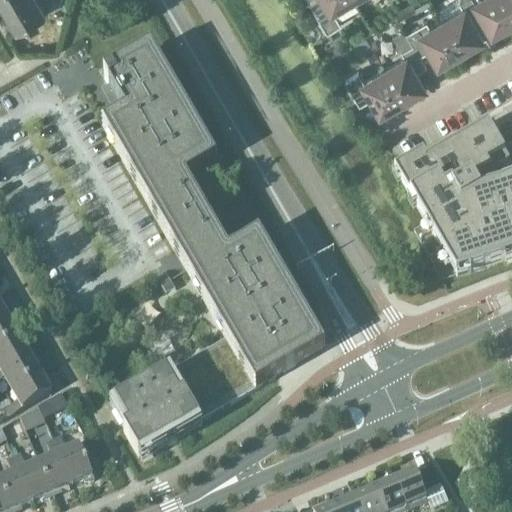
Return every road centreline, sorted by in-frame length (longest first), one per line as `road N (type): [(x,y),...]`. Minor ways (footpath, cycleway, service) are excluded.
road 1 (tertiary): [(381,380),(161,0)]
road 2 (tertiary): [(381,380),(239,465)]
road 3 (tertiary): [(250,485),(399,418)]
road 4 (tertiary): [(511,316),(381,380)]
road 5 (residential): [(387,129),(511,58)]
road 6 (tertiary): [(399,418),(511,369)]
